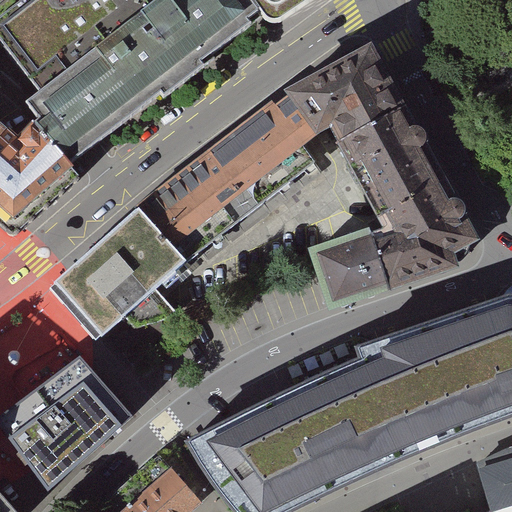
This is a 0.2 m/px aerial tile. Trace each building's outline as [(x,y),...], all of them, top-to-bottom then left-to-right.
[(42,132),(73,173),(101,152),(260,33),(236,0),(58,0),(3,42),(48,102),(44,105),(30,116),(42,132)] [(366,58),(285,105),(318,152),(329,144),(335,154),(399,119),(384,92),(366,58)] [(285,105),(135,218),(183,276),(314,174),(304,162),(315,154),(318,152),(285,105)] [(399,119),(335,154),(380,243),(369,247),(389,307),(458,283),(466,276),(472,266),(473,253),(457,224),(407,133),(399,119)] [(0,227),(22,247),(89,189),(73,173),(42,132),(22,149),(0,129),(0,227)] [(54,288),(106,346),(125,329),(133,338),(177,325),(155,301),(183,276),(135,218),(54,288)] [(330,326),(389,307),(369,247),(310,266),(325,312),(330,326)] [(0,407),(0,419),(51,481),(132,414),(75,346),(0,407)] [(223,419),(182,437),(239,511),(287,511),(399,459),(362,356),(223,419)] [(511,511),(511,460),(481,470),(493,511),(511,511)] [(113,511),(184,511),(203,496),(172,461),(113,511)] [(0,511),(18,511),(0,492),(0,511)]
